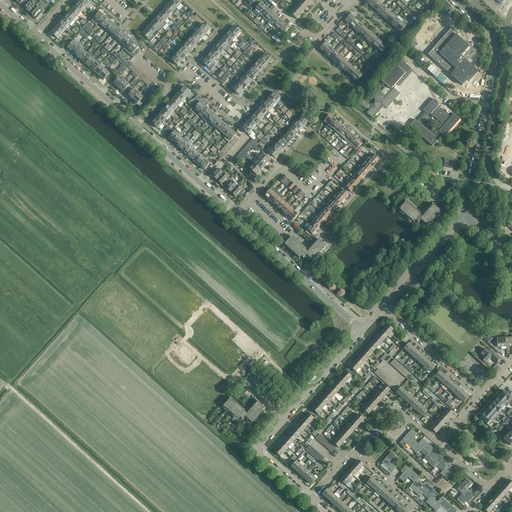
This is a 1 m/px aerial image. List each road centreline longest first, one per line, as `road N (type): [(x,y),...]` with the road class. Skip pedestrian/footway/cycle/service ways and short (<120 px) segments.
road 1 (residential): [(468,194),(498,49),(453,0)]
road 2 (unclassified): [(362,329),(237,217)]
road 3 (residential): [(237,217),(135,126)]
road 4 (residential): [(135,126),(35,34)]
road 5 (residential): [(481,395),(382,307)]
road 6 (unclassified): [(382,307),(466,215)]
